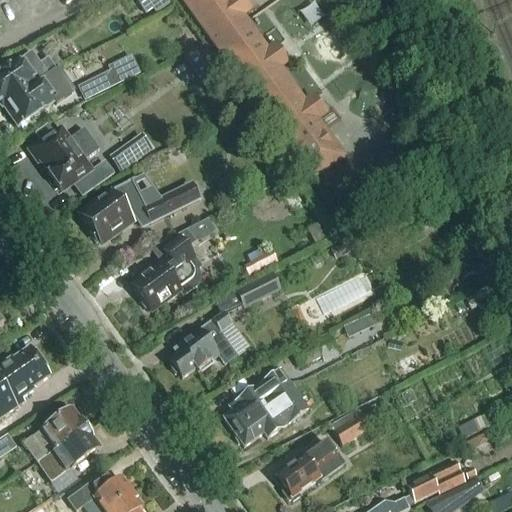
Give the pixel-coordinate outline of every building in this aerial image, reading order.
[(166,0),(145,0),(156,15),(170,5),(166,0)] [(348,158),(234,0),(180,0),(312,183),(348,158)] [(227,78),(204,46),(186,59),(209,91),(227,78)] [(112,72),(79,89),(86,104),(142,76),(132,57),(110,68),(112,72)] [(0,108),(1,110),(3,108),(54,71),(46,61),(33,71),(37,76),(31,80),(19,63),(0,76),(0,108)] [(44,111),(69,93),(54,71),(3,108),(18,129),(34,118),(37,118),(43,114),(44,111)] [(33,149),(31,157),(36,164),(40,164),(47,173),(90,142),(82,132),(73,139),(77,146),(73,149),(60,133),(39,148),(35,147),(33,149)] [(142,139),(111,162),(120,174),(151,152),(142,139)] [(90,142),(47,173),(62,195),(73,187),(91,174),(83,164),(88,160),(98,153),(90,142)] [(421,175),(401,147),(379,162),(399,190),(421,175)] [(91,174),(73,187),(82,200),(114,177),(107,168),(97,176),(91,174)] [(113,193),(115,195),(113,197),(110,192),(94,204),(96,207),(80,219),(91,234),(89,235),(97,245),(98,243),(99,245),(114,234),(116,237),(133,224),(132,223),(134,221),(139,229),(142,233),(160,224),(202,202),(196,190),(166,201),(152,209),(134,183),(113,193)] [(462,183),(409,212),(421,233),(474,204),(462,183)] [(141,279),(142,281),(132,289),(141,302),(140,305),(144,310),(147,311),(149,313),(164,302),(166,304),(180,294),(183,297),(205,282),(191,263),(194,261),(186,249),(193,244),(186,233),(160,252),(168,262),(161,267),(159,263),(144,274),(145,276),(141,279)] [(332,253),(322,259),(325,265),(336,259),(332,253)] [(274,259),(248,273),(252,281),(279,267),(274,259)] [(217,304),(225,319),(243,309),(245,313),(283,293),(274,275),(217,304)] [(222,316),(212,323),(201,331),(202,331),(174,351),(177,355),(167,363),(180,381),(194,371),(196,374),(219,357),(225,365),(237,357),(221,335),(231,328),(222,316)] [(351,327),(357,340),(380,330),(374,317),(351,327)] [(331,338),(293,356),(300,371),(323,360),(325,364),(340,357),(331,338)] [(22,402),(35,394),(34,392),(50,381),(31,352),(15,363),(14,361),(0,370),(0,368),(0,421),(24,405),(22,402)] [(268,399),(288,385),(279,373),(238,401),(242,407),(221,421),(232,437),(267,412),(265,410),(272,405),(268,399)] [(263,437),(266,441),(307,413),(288,385),(268,399),(272,405),(265,410),(267,412),(232,437),(242,451),(263,437)] [(55,454),(85,432),(71,413),(22,449),(36,468),(55,454)] [(363,418),(335,434),(343,450),(372,433),(363,418)] [(472,423),(458,430),(463,441),(478,434),(472,423)] [(55,454),(36,468),(51,488),(70,474),(100,452),(85,432),(55,454)] [(0,462),(18,451),(10,438),(0,444),(0,462)] [(485,438),(468,447),(473,457),(490,448),(485,438)] [(313,473),(334,458),(325,444),(302,460),(300,457),(290,465),(292,467),(274,480),(290,501),(292,499),(294,502),(302,496),(300,493),(319,480),(313,473)] [(440,498),(467,485),(458,466),(430,479),(440,498)] [(472,470),(463,474),(467,482),(476,478),(472,470)] [(409,507),(437,494),(431,479),(407,490),(410,498),(393,507),(384,505),(373,511),(409,511),(411,511),(409,507)] [(83,511),(107,511),(130,495),(128,492),(128,489),(125,485),(122,484),(119,480),(110,487),(105,480),(92,489),(90,485),(66,502),(73,511),(76,511),(81,509),(83,511)] [(468,487),(441,500),(446,511),(460,511),(477,504),(468,487)] [(132,499),(130,495),(107,511),(138,511),(141,511),(138,507),(139,504),(136,500),(132,499)] [(494,511),(497,511),(511,507),(511,497),(492,504),(494,511)] [(36,511),(58,511),(52,502),(36,511)]
